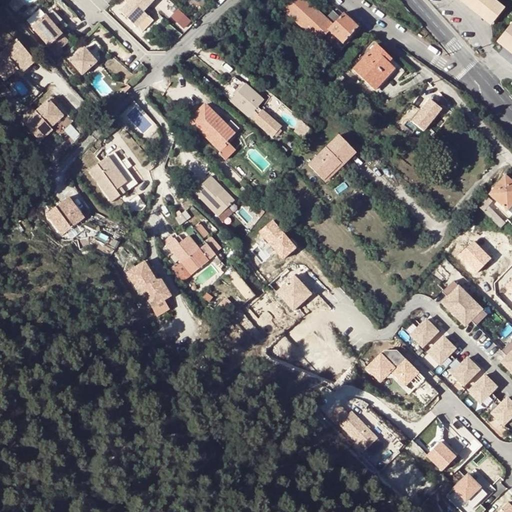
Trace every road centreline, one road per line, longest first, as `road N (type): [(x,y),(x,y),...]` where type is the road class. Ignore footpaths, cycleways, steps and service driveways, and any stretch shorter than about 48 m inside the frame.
road 1 (residential): [(352,311),(381,336),(408,307),(429,304),(511,389)]
road 2 (unclassified): [(511,161),(451,92),(390,43),(392,29)]
